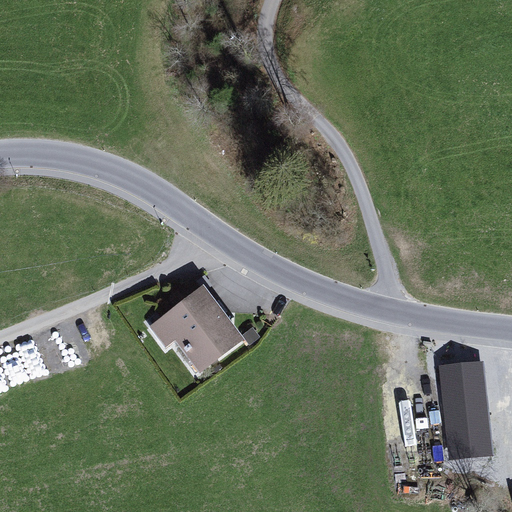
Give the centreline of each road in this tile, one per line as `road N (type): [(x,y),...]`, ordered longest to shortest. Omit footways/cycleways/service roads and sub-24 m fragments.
road 1 (tertiary): [(389,311),(310,285),(236,248),(123,174),(63,155),(0,155)]
road 2 (unclassified): [(389,311),(388,276),(348,156),(277,76),(265,44),(274,0)]
road 3 (track): [(0,338),(172,267),(211,231)]
road 4 (tertiary): [(511,331),(389,311)]
